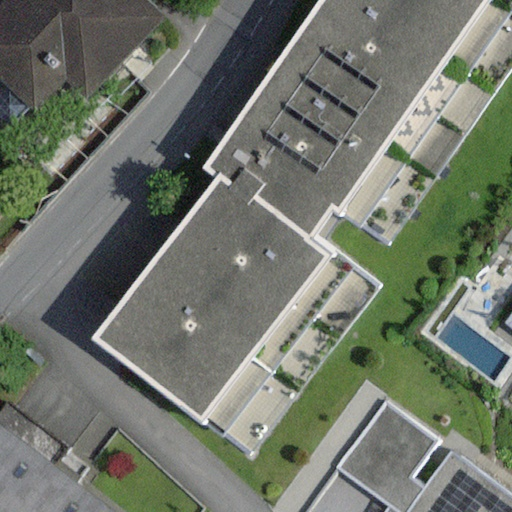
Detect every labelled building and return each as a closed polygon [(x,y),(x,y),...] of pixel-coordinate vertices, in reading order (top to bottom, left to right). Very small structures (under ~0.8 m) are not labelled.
[(154,0),(34,0),(20,15),(85,77),(102,93),(174,19),(154,0)] [(399,241),(511,80),(511,0),(340,0),(228,159),(335,234),(353,208),(399,241)] [(55,108),(85,77),(20,15),(0,35),(0,123),(10,134),(45,98),(55,108)] [(240,168),(112,337),(265,452),(393,283),(240,168)] [(0,432),(0,511),(128,511),(68,466),(83,445),(25,401),(0,432)] [(425,511),(443,487),(427,476),(453,438),(400,401),(353,467),(416,511),(425,511)] [(511,511),(511,481),(469,451),(443,487),(425,511),(511,511)]
